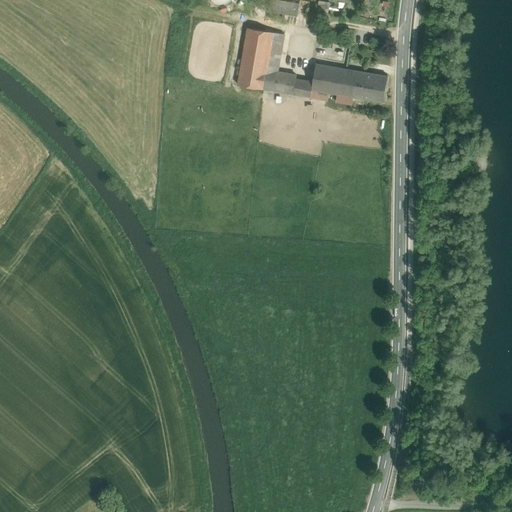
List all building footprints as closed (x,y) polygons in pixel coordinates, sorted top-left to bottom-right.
[(277,0),(269,0),(268,10),(276,12),(277,0)] [(300,4),(278,0),(277,0),(276,12),(298,15),(300,4)] [(329,3),(319,2),(317,12),(328,13),(329,3)] [(274,32),(248,28),(238,84),(264,88),(274,32)] [(296,75),(278,72),(284,34),(274,32),(264,88),(293,94),(296,78),(296,75)] [(313,81),(312,89),(352,96),(357,70),(316,63),(313,81)] [(388,75),(357,70),(352,96),(383,102),(388,75)] [(312,89),(313,81),(296,78),(293,94),(311,97),(312,89)] [(348,111),(323,108),(321,120),(347,123),(348,111)]
